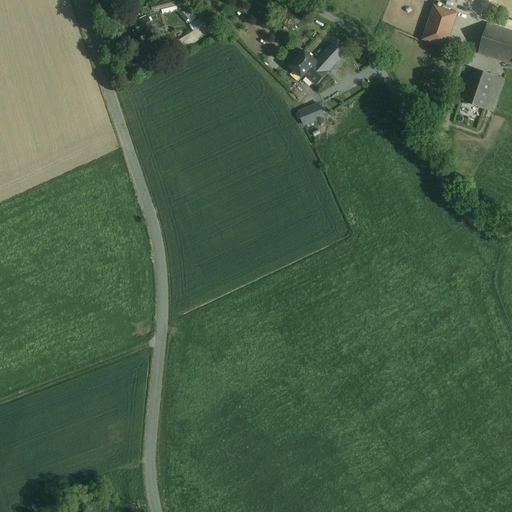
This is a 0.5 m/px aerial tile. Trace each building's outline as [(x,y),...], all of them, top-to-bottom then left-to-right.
[(175,0),(151,6),(153,12),(176,6),(175,0)] [(194,14),(185,4),(180,10),(189,20),(194,14)] [(456,14),(435,7),(424,40),(445,47),(456,14)] [(149,18),(135,25),(139,33),(153,26),(149,18)] [(202,18),(192,25),(196,31),(187,37),(179,42),(184,50),(188,48),(211,34),(202,18)] [(511,32),(508,31),(488,24),(479,53),(511,64),(511,32)] [(149,35),(134,42),(139,53),(138,54),(142,63),(159,55),(149,35)] [(316,58),(303,71),(311,82),(339,55),(330,44),(316,58)] [(304,46),(287,63),(299,76),(303,71),(316,58),(304,46)] [(493,76),(471,69),(461,101),(493,112),(504,80),(493,76)] [(318,108),(302,116),(305,123),(321,116),(318,108)]
